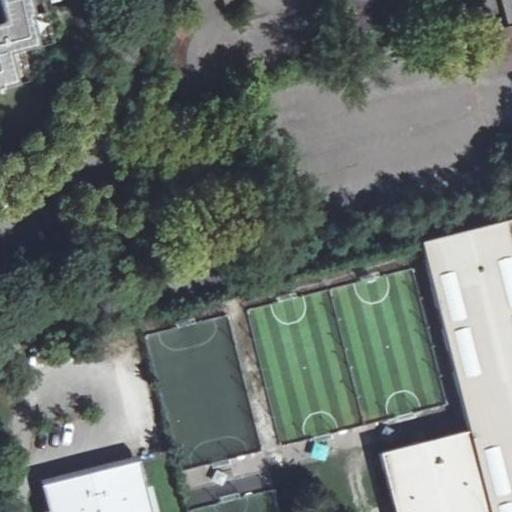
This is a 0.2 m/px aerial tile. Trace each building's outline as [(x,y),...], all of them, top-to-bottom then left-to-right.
[(0,88),(26,81),(18,53),(52,44),(41,0),(0,0),(0,3),(5,23),(0,24),(0,88)] [(511,0),(223,0),(225,6),(243,1),(248,18),(300,4),(299,0),(511,0)] [(337,0),(346,33),(390,22),(383,0),(337,0)] [(511,0),(501,0),(507,22),(511,20),(511,0)] [(511,20),(507,22),(486,28),(497,72),(511,68),(511,20)] [(468,433),(379,455),(392,511),(511,511),(511,219),(420,243),(468,433)] [(150,511),(137,462),(40,487),(46,511),(150,511)]
